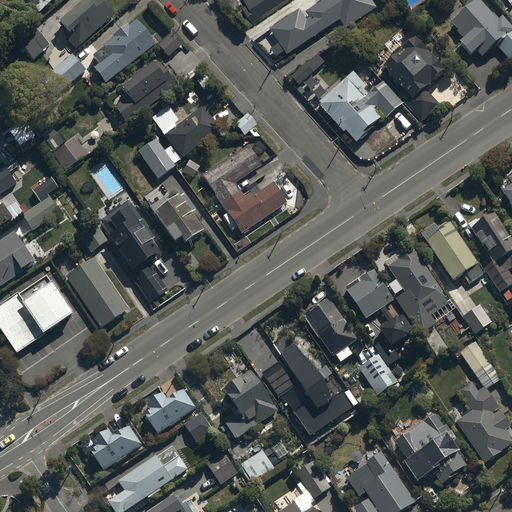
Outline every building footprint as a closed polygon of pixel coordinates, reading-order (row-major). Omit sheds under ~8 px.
[(27,0),(39,13),(53,0),(27,0)] [(64,36),(76,50),(114,17),(101,2),(98,0),(85,0),(58,24),(67,33),(64,36)] [(244,0),(246,2),(239,7),(248,21),(279,0),(244,0)] [(317,36),(319,34),(340,20),(346,28),(376,8),(370,0),(323,0),(305,13),(309,18),(306,20),(299,10),(270,30),(287,56),(317,36)] [(496,22),(476,0),(475,0),(450,23),(464,39),(457,45),(468,58),(476,51),(481,57),(495,45),(509,62),(511,59),(511,28),(511,29),(502,18),(496,22)] [(124,70),(155,46),(135,21),(104,46),(105,47),(93,57),(100,66),(94,70),(106,84),(124,70)] [(22,48),(34,61),(50,46),(38,33),(22,48)] [(158,45),(168,58),(183,47),(172,34),(158,45)] [(443,75),(413,42),(382,71),(408,98),(402,104),(420,123),(438,106),(425,92),(443,75)] [(85,72),(71,55),(44,78),(58,95),(85,72)] [(324,63),(317,55),(290,77),(298,87),(315,73),(314,72),(324,63)] [(113,108),(126,125),(177,85),(163,69),(157,61),(122,89),(128,96),(113,108)] [(356,139),(382,116),(384,118),(401,104),(373,73),(362,83),(350,70),(320,98),(356,139)] [(164,137),(182,160),(219,130),(202,108),(164,137)] [(235,125),(244,137),(257,127),(248,115),(235,125)] [(53,153),(66,173),(88,157),(75,138),(53,153)] [(139,152),(159,180),(176,168),(156,140),(139,152)] [(216,198),(228,215),(242,234),(286,204),(273,184),(247,202),(235,185),(261,167),(247,147),(202,177),(216,198)] [(102,152),(85,164),(99,185),(117,173),(102,152)] [(0,170),(0,195),(16,184),(4,167),(0,170)] [(52,178),(33,190),(40,201),(59,188),(52,178)] [(511,179),(499,188),(506,199),(503,200),(511,213),(511,179)] [(153,215),(174,245),(181,240),(185,246),(203,233),(199,227),(191,215),(195,212),(183,194),(179,197),(167,205),(163,199),(149,208),(153,215)] [(23,216),(34,232),(60,213),(50,198),(23,216)] [(0,226),(1,226),(2,228),(13,220),(2,204),(0,206),(0,226)] [(129,275),(150,305),(168,292),(147,262),(158,255),(150,243),(154,241),(128,204),(101,222),(117,245),(114,246),(132,273),(129,275)] [(511,299),(511,296),(508,290),(511,286),(511,278),(508,272),(511,269),(511,245),(511,244),(510,245),(499,229),(501,227),(494,216),(482,224),(480,221),(479,221),(476,216),(467,222),(470,227),(469,228),(477,240),(475,241),(483,252),(484,251),(494,265),(484,271),(493,285),(492,286),(498,296),(502,294),(507,302),(511,299)] [(479,269),(451,228),(448,230),(447,228),(438,233),(435,229),(422,238),(454,286),(465,279),(471,288),(484,279),(477,269),(479,269)] [(14,235),(0,244),(0,287),(34,264),(14,235)] [(410,246),(384,264),(404,293),(395,298),(412,323),(415,321),(423,332),(435,323),(431,316),(449,304),(410,246)] [(66,279),(101,329),(130,310),(94,259),(66,279)] [(373,270),(344,289),(365,319),(393,300),(373,270)] [(74,318),(45,276),(0,305),(0,330),(16,354),(41,337),(43,339),(74,318)] [(358,343),(330,299),(304,316),(333,360),(358,343)] [(491,324),(479,307),(463,317),(475,335),(491,324)] [(401,315),(379,329),(391,347),(413,333),(401,315)] [(392,351),(380,332),(369,340),(381,358),(392,351)] [(499,378),(476,345),(460,356),(483,389),(499,378)] [(291,372),(287,374),(280,364),(263,375),(279,399),(296,388),(308,406),(294,415),(299,423),(310,439),(354,409),(344,393),(332,401),(324,383),(296,348),(282,357),(291,372)] [(377,356),(359,368),(378,396),(396,384),(377,356)] [(227,425),(237,440),(278,413),(268,397),(252,374),(224,392),(240,416),(227,425)] [(499,413),(485,392),(479,396),(473,387),(461,396),(474,415),(458,426),(486,468),(502,457),(502,456),(511,449),(511,444),(511,443),(511,442),(511,441),(507,434),(511,431),(502,417),(496,421),(493,417),(499,413)] [(185,391),(168,402),(163,395),(147,406),(152,413),(146,417),(158,435),(197,410),(185,391)] [(185,426),(196,444),(214,432),(203,414),(185,426)] [(444,431),(436,419),(423,428),(428,436),(416,444),(412,438),(408,441),(407,438),(401,443),(402,445),(397,448),(409,466),(406,468),(419,488),(434,477),(443,490),(454,482),(453,480),(468,471),(446,439),(451,436),(447,429),(444,431)] [(130,428),(114,439),(109,432),(93,442),(97,450),(92,454),(104,472),(143,446),(130,428)] [(110,503),(116,511),(128,511),(190,472),(180,457),(174,448),(120,484),(126,492),(110,503)] [(242,466),(253,483),(274,469),(263,452),(242,466)] [(208,465),(222,487),(239,476),(224,454),(208,465)] [(409,511),(416,507),(382,458),(347,483),(360,502),(366,498),(370,503),(357,511),(409,511)] [(297,474),(314,500),(332,488),(314,462),(297,474)] [(191,511),(186,504),(183,506),(177,499),(157,511),(191,511)]
